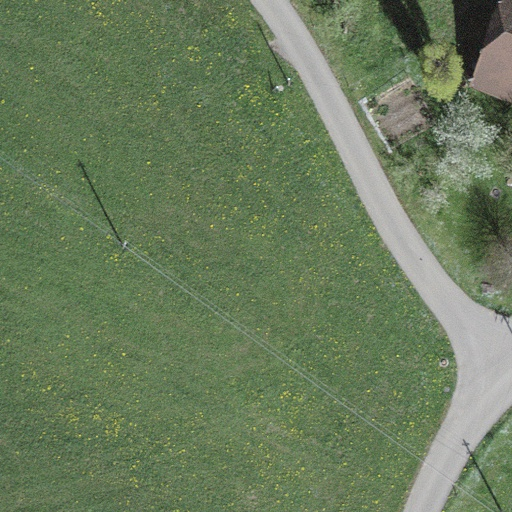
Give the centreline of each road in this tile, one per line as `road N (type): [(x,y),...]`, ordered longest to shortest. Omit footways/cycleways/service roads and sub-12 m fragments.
road 1 (track): [(507,375),(428,283),(270,0)]
road 2 (track): [(511,372),(478,406),(421,511)]
